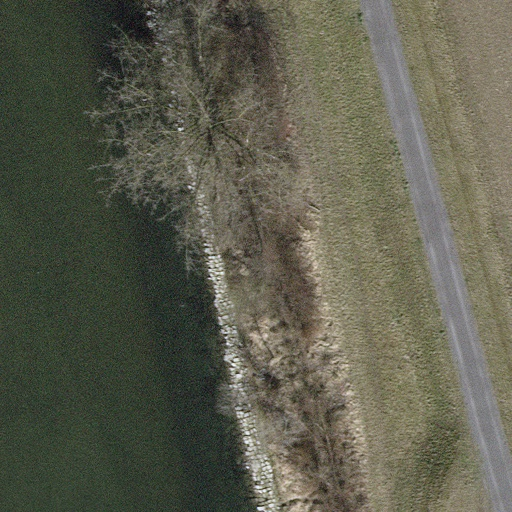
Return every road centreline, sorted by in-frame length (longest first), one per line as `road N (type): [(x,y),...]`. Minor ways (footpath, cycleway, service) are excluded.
road 1 (track): [(380,0),(507,511)]
road 2 (track): [(259,0),(367,511)]
